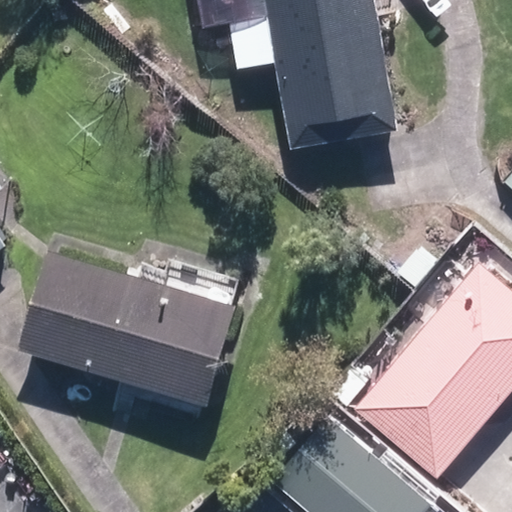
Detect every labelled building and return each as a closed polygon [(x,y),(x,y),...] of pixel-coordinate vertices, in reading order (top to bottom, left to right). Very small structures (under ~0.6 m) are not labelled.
[(272,21),(294,151),(399,133),(376,0),(234,0),(239,27),(272,21)] [(45,13),(46,46),(77,45),(76,12),(45,13)] [(0,252),(7,248),(0,237),(0,221),(29,202),(0,160),(0,252)] [(393,253),(416,271),(440,245),(415,225),(393,253)] [(21,350),(212,407),(242,306),(51,250),(21,350)] [(359,409),(440,477),(511,392),(511,290),(482,265),(359,409)] [(302,421),(323,441),(349,415),(328,395),(302,421)] [(326,511),(327,511),(431,511),(434,510),(374,457),(326,511)]
